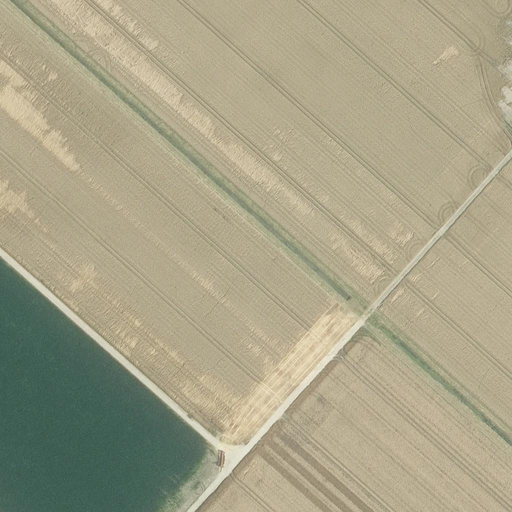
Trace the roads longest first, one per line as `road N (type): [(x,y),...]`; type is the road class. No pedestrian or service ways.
road 1 (track): [(190,511),(511,153)]
road 2 (track): [(236,460),(0,251)]
